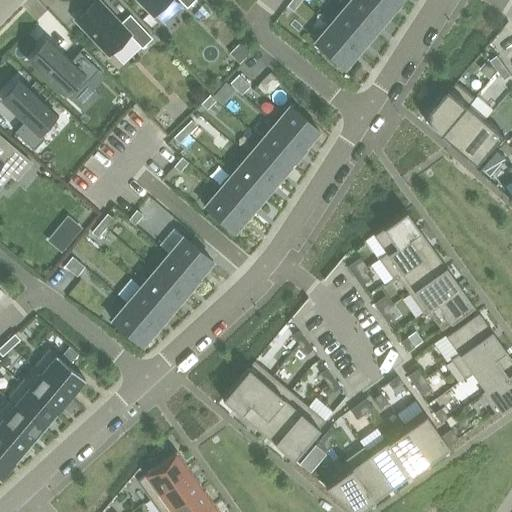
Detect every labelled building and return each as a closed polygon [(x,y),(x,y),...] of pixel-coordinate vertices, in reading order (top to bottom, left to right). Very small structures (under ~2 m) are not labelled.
[(152,38),(129,14),(120,23),(98,0),(95,0),(75,20),(107,54),(129,34),(141,48),(152,38)] [(178,0),(186,7),(193,0),(138,0),(152,14),(165,0),(178,0)] [(300,1),(299,0),(290,0),(287,5),(293,10),(300,1)] [(348,0),(342,8),(372,33),(386,17),(366,0),(348,0)] [(366,0),(386,17),(400,0),(399,0),(366,0)] [(328,24),(358,50),(372,33),(342,8),(328,24)] [(358,50),(328,24),(313,42),(343,67),(358,50)] [(47,40),(28,60),(70,99),(98,69),(79,51),(69,61),(47,40)] [(490,60),(497,70),(504,65),(497,55),(490,60)] [(511,75),(504,65),(497,70),(505,80),(511,75)] [(235,88),(244,80),(238,74),(229,83),(235,88)] [(20,80),(1,100),(23,122),(14,132),(33,150),(44,138),(37,132),(54,113),(20,80)] [(249,86),(244,80),(235,88),(241,94),(249,86)] [(443,134),(475,97),(457,82),(438,104),(437,103),(424,119),(434,127),(443,134)] [(201,103),(206,109),(215,101),(209,95),(201,103)] [(476,98),(475,97),(443,134),(452,142),(451,142),(460,150),(486,119),(469,105),(476,98)] [(289,105),(274,122),(304,148),(319,130),(289,105)] [(504,135),(486,119),(460,150),(468,157),(469,156),(478,165),(504,135)] [(182,128),(188,134),(196,126),(190,120),(182,128)] [(304,148),(274,122),(260,139),(290,164),(304,148)] [(179,142),(188,134),(182,128),(173,137),(179,142)] [(0,185),(11,173),(17,179),(31,162),(0,136),(0,185)] [(276,180),(290,164),(260,139),(246,155),(276,180)] [(506,159),(497,151),(482,169),(491,177),(506,159)] [(262,197),(276,180),(246,155),(232,171),(262,197)] [(173,166),(179,171),(187,162),(181,157),(173,166)] [(262,197),(232,171),(218,188),(248,213),(262,197)] [(233,231),(248,213),(218,188),(203,205),(233,231)] [(136,210),(128,219),(134,224),(142,215),(136,210)] [(378,258),(419,229),(405,210),(372,234),(386,252),(378,258)] [(99,222),(105,228),(113,218),(107,213),(99,222)] [(105,228),(99,222),(91,232),(97,237),(105,228)] [(419,229),(378,258),(392,277),(432,248),(419,229)] [(168,252),(197,278),(212,261),(182,235),(168,252)] [(445,267),(432,248),(392,277),(396,275),(409,293),(445,267)] [(168,252),(154,269),(184,294),(197,278),(168,252)] [(70,270),(78,261),(72,256),(64,265),(70,270)] [(346,266),(353,276),(366,266),(360,257),(346,266)] [(84,266),(78,261),(70,270),(76,276),(84,266)] [(366,266),(353,276),(360,286),(370,279),(363,269),(367,267),(366,266)] [(409,293),(422,311),(458,285),(445,267),(409,293)] [(140,285),(170,311),(184,294),(154,269),(140,285)] [(140,285),(126,302),(156,327),(170,311),(140,285)] [(472,304),(458,285),(422,311),(422,312),(426,309),(440,328),(472,304)] [(386,294),(373,303),(380,313),(393,304),(386,294)] [(141,344),(156,327),(126,302),(111,319),(141,344)] [(393,304),(380,313),(387,323),(391,320),(394,318),(387,308),(393,304)] [(450,359),(491,330),(477,311),(444,334),(458,353),(450,359)] [(299,344),(305,339),(298,330),(292,334),(299,344)] [(450,359),(464,378),(504,349),(491,330),(450,359)] [(14,333),(5,341),(10,347),(19,339),(14,333)] [(407,336),(400,341),(407,351),(414,346),(407,336)] [(312,349),(305,339),(299,344),(306,354),(312,349)] [(0,353),(1,355),(10,347),(5,341),(0,345),(0,353)] [(33,366),(69,397),(85,379),(48,348),(33,366)] [(511,359),(504,349),(464,378),(472,373),(484,390),(480,393),(481,393),(511,371),(511,359)] [(239,413),(272,375),(254,360),(221,398),(239,413)] [(69,397),(33,366),(19,381),(56,413),(69,397)] [(319,373),(326,382),(333,378),(326,368),(319,373)] [(407,375),(414,385),(424,378),(417,368),(407,375)] [(511,371),(481,393),(495,413),(511,400),(511,371)] [(257,428),(289,390),(272,375),(239,413),(257,428)] [(397,375),(387,382),(394,392),(404,385),(397,375)] [(333,378),(326,382),(333,392),(340,387),(333,378)] [(431,388),(424,378),(414,385),(421,395),(431,388)] [(6,397),(43,428),(56,413),(19,381),(6,397)] [(274,443),(306,405),(289,390),(257,428),(274,443)] [(387,403),(380,393),(372,399),(379,408),(387,403)] [(0,418),(30,444),(43,428),(6,397),(0,404),(0,418)] [(359,402),(366,412),(372,407),(365,397),(359,402)] [(366,412),(359,402),(349,409),(356,419),(366,412)] [(306,405),(274,443),(292,458),(325,420),(306,405)] [(433,412),(441,422),(447,418),(440,408),(433,412)] [(400,420),(429,460),(448,446),(447,445),(440,435),(422,410),(403,423),(400,419),(400,420)] [(0,448),(15,461),(30,444),(0,418),(0,448)] [(381,433),(410,473),(429,460),(400,420),(381,433)] [(330,426),(322,435),(329,440),(337,431),(330,426)] [(440,435),(447,445),(457,438),(450,428),(440,435)] [(392,487),(410,473),(381,433),(380,433),(383,437),(365,450),(392,487)] [(322,435),(315,444),(321,449),(324,452),(332,443),(329,440),(322,435)] [(373,500),(392,487),(365,450),(365,451),(362,447),(344,460),(373,500)] [(0,478),(15,461),(0,448),(0,478)] [(136,480),(150,498),(188,470),(175,452),(136,480)] [(356,511),(373,500),(344,460),(342,461),(348,469),(324,485),(355,511),(356,511)] [(167,511),(201,488),(188,470),(150,498),(159,511),(167,511)] [(201,488),(167,511),(204,511),(214,505),(201,488)]
